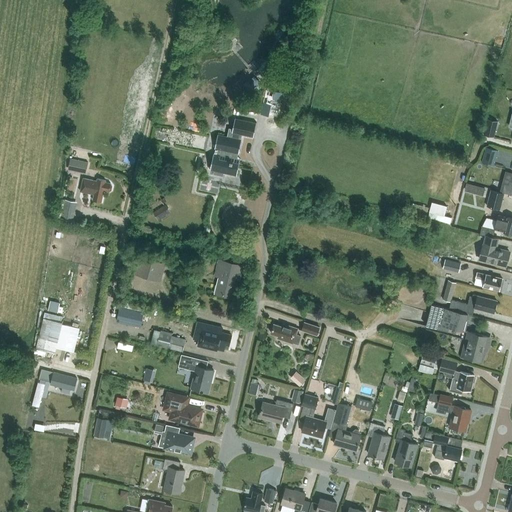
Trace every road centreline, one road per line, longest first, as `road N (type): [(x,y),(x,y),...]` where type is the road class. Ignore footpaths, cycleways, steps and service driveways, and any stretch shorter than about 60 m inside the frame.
road 1 (unclassified): [(66,511),(174,0)]
road 2 (residential): [(226,442),(479,507)]
road 3 (residential): [(226,442),(257,304)]
